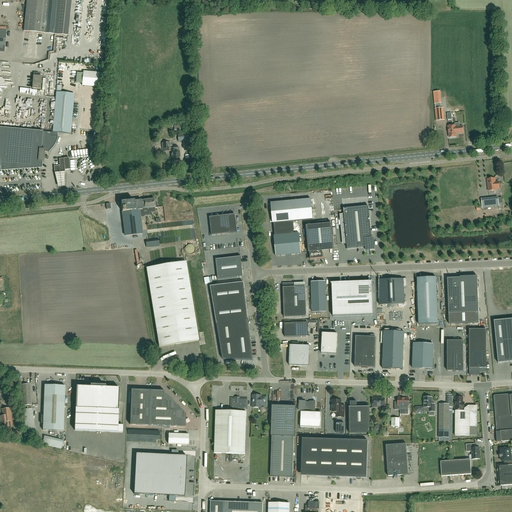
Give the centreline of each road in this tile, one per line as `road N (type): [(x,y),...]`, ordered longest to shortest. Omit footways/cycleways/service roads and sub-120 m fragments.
road 1 (secondary): [(385,159),(0,199)]
road 2 (unclassified): [(201,485),(364,491),(477,484),(488,472),(482,386)]
road 3 (unclassified): [(254,274),(511,263)]
road 4 (unclassified): [(482,386),(264,380)]
road 5 (unclassified): [(192,388),(164,375),(0,368)]
road 6 (secondary): [(385,159),(511,146)]
